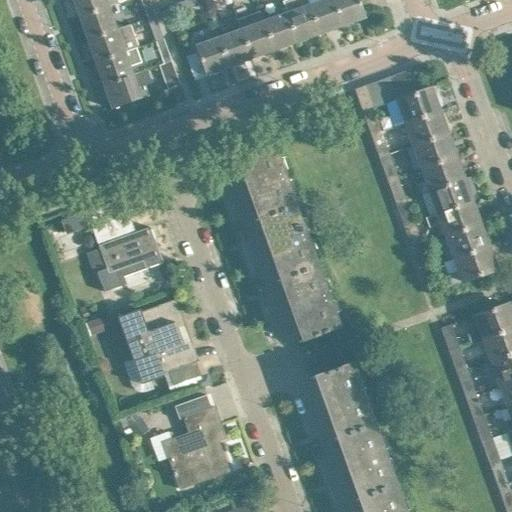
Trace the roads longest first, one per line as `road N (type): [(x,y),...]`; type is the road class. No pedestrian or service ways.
road 1 (residential): [(346,511),(232,191),(213,182),(177,194)]
road 2 (residential): [(291,511),(177,194)]
road 3 (residential): [(156,136),(428,37)]
road 4 (residential): [(511,197),(451,30)]
road 5 (residential): [(82,162),(22,0)]
